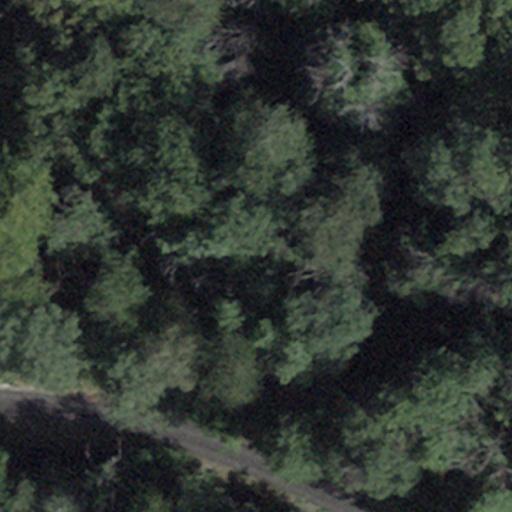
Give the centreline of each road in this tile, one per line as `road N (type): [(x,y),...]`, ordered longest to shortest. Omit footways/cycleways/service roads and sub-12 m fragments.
road 1 (track): [(457,511),(105,211),(0,109)]
road 2 (unclassified): [(0,404),(150,430),(220,452),(345,511)]
